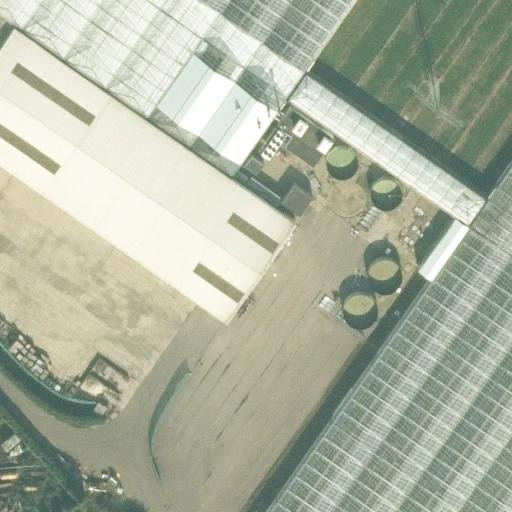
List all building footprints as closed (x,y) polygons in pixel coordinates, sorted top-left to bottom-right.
[(0,0),(0,11),(14,22),(229,174),(278,107),(286,95),(310,68),(355,0),(0,0)] [(229,174),(14,22),(0,41),(0,159),(226,317),(294,219),(229,174)] [(511,511),(511,158),(489,193),(310,68),(286,95),(318,118),(456,211),(417,266),(430,276),(265,511),(511,511)] [(290,104),(277,122),(291,132),(284,143),(314,163),(334,134),(290,104)] [(250,151),(243,161),(257,170),(264,160),(250,151)] [(293,181),(288,187),(280,199),(299,212),(311,195),(293,181)] [(375,256),(379,281),(396,278),(392,253),(375,256)] [(32,335),(55,348),(70,323),(148,368),(163,344),(53,278),(40,301),(12,284),(1,302),(22,314),(12,331),(28,341),(32,335)] [(214,511),(221,511),(275,431),(248,414),(192,498),(214,511)]
